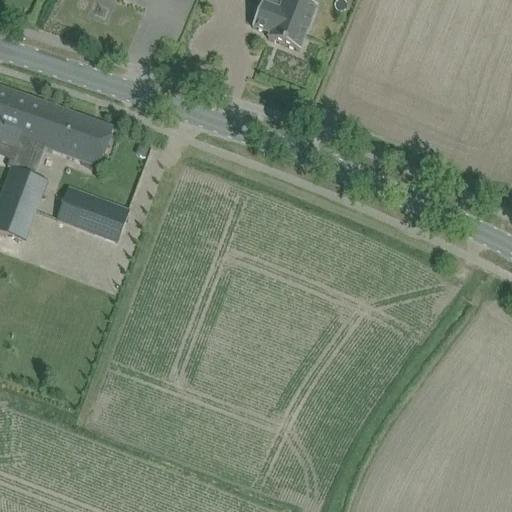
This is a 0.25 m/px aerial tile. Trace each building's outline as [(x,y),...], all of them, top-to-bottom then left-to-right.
[(299,53),(316,8),(295,0),(283,0),(279,11),(261,4),(252,29),(269,36),(267,41),(299,53)] [(0,141),(17,148),(20,139),(100,168),(113,131),(0,90),(0,141)] [(139,146),(138,149),(139,157),(145,159),(148,150),(139,146)] [(12,170),(0,200),(0,233),(23,243),(46,182),(12,170)] [(57,222),(117,244),(128,213),(68,191),(57,222)] [(49,237),(30,291),(57,300),(76,247),(49,237)]
